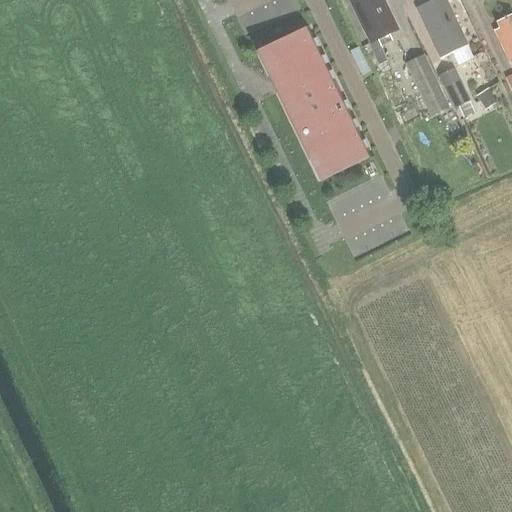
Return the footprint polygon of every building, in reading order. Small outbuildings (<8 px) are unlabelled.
[(350,0),(372,44),(377,41),(389,35),(399,31),(384,0),(350,0)] [(442,60),(469,47),(446,0),(436,0),(418,9),(442,60)] [(501,29),(496,32),(511,64),(511,17),(498,24),(501,29)] [(321,179),(368,156),(369,156),(310,31),(269,51),(291,97),(284,101),(321,179)] [(389,35),(377,41),(380,48),(392,42),(389,35)] [(372,44),(368,46),(379,67),(387,63),(380,48),(377,41),(372,44)] [(431,116),(450,107),(426,57),(407,66),(431,116)] [(454,68),(438,76),(455,110),(457,109),(458,108),(465,105),(469,103),(471,102),(454,68)] [(491,96),(480,103),(485,111),(497,104),(491,96)]
